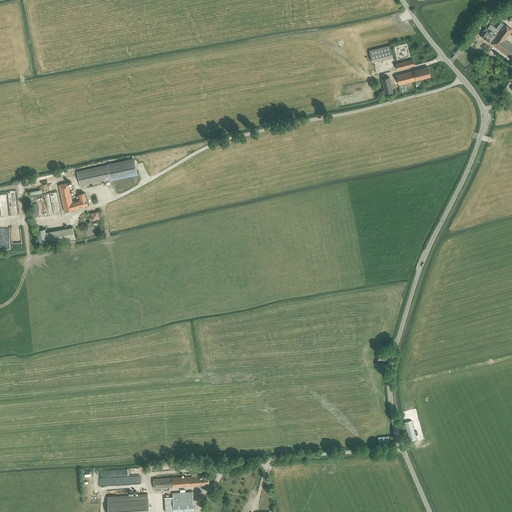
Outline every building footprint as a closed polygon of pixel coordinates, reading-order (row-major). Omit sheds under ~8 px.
[(481,15),(469,31),(474,34),(486,18),(481,15)] [(486,27),(480,35),(490,43),(499,30),(491,24),(488,28),(486,27)] [(494,38),(490,43),(509,57),(511,53),(511,42),(511,45),(510,44),(505,40),(511,30),(511,29),(505,24),(494,38)] [(390,45),(369,50),(372,62),(393,57),(390,45)] [(397,70),(414,65),(412,59),(396,64),(397,70)] [(428,67),(413,71),(396,75),(399,85),(430,77),(428,67)] [(386,94),(393,92),(389,77),(382,79),(386,94)] [(401,91),(401,92),(407,91),(407,90),(405,83),(399,85),(401,91)] [(134,159),(77,171),(81,187),(137,175),(134,159)] [(75,209),(88,205),(84,192),(79,194),(79,195),(77,195),(78,199),(80,199),(73,201),(68,183),(59,185),(65,212),(75,209)] [(52,199),(55,214),(61,213),(58,198),(52,199)] [(91,213),(93,221),(100,219),(98,211),(91,213)] [(73,227),(47,232),(49,243),(75,238),(73,227)] [(40,245),(48,243),(45,228),(37,230),(40,245)] [(411,440),(416,439),(411,421),(405,422),(410,444),(412,444),(411,440)] [(172,478),(172,487),(200,485),(201,486),(202,486),(203,485),(209,485),(209,475),(200,476),(200,475),(199,475),(199,476),(197,476),(197,473),(191,473),(191,476),(172,478)] [(154,488),(172,487),(172,478),(153,479),(154,488)] [(173,496),(165,497),(166,511),(194,509),(193,492),(173,493),(173,496)] [(148,511),(148,495),(108,497),(109,511),(148,511)]
